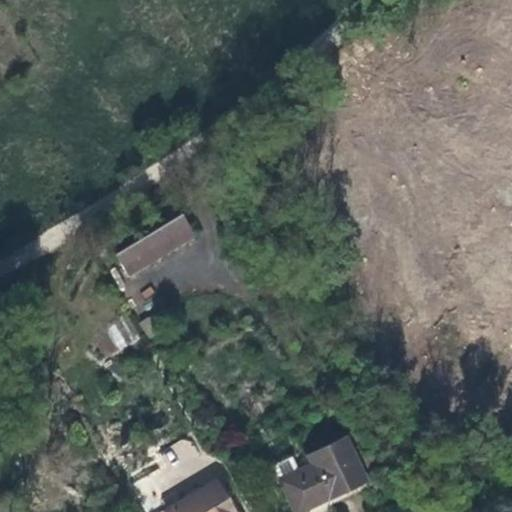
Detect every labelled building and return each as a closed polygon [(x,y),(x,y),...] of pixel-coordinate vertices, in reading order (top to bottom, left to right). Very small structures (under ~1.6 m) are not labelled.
[(116,256),(125,271),(191,231),(182,216),(116,256)] [(104,329),(119,352),(140,338),(125,315),(104,329)] [(395,492),(371,453),(357,460),(376,501),(395,492)] [(351,511),(376,501),(357,460),(356,459),(332,470),(336,478),(323,484),(308,491),(302,477),(284,485),(296,511),(351,511)] [(336,478),(332,470),(319,476),(323,484),(336,478)] [(235,511),(219,484),(170,511),(235,511)]
